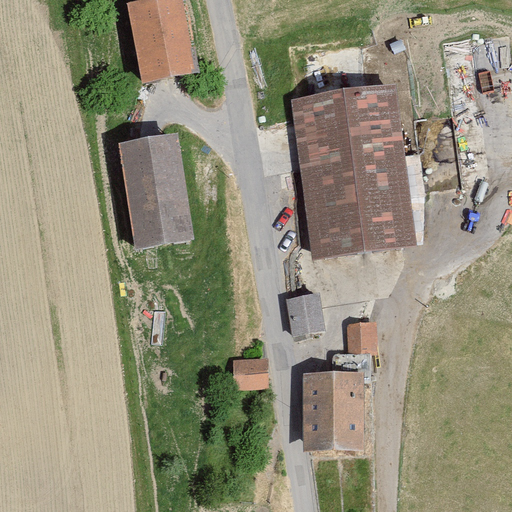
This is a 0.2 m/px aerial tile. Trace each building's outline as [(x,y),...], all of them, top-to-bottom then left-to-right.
[(206,0),(141,0),(155,77),(219,66),(206,0)] [(416,80),(303,97),(327,255),(440,238),(416,80)] [(197,129),(134,139),(149,244),(212,234),(197,129)] [(287,297),(291,336),(323,333),(320,294),(287,297)] [(378,352),(377,321),(348,322),(349,353),(378,352)] [(267,357),(231,357),(232,389),(268,389),(267,357)] [(380,363),(315,365),(318,443),(383,441),(380,363)]
